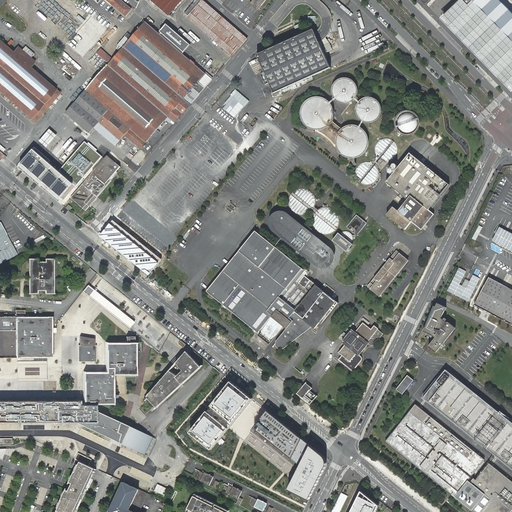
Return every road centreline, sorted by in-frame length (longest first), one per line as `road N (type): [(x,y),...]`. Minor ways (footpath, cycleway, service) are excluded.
road 1 (tertiary): [(0,173),(344,452)]
road 2 (secondary): [(504,138),(344,452)]
road 3 (primary): [(370,0),(504,138)]
road 4 (primary): [(511,108),(403,0)]
road 5 (unknown): [(292,511),(164,447)]
